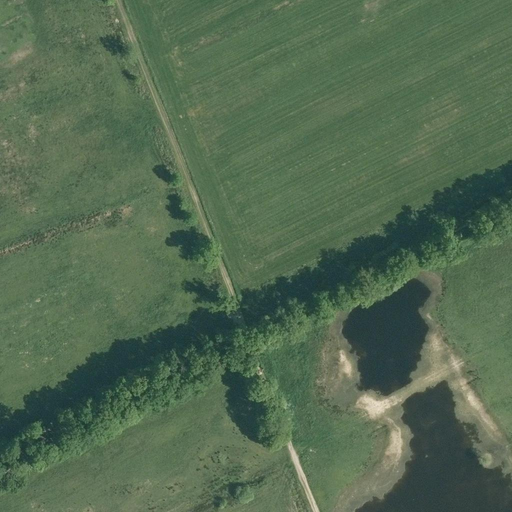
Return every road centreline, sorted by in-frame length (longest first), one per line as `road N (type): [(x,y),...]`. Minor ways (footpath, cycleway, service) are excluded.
road 1 (track): [(113,0),(245,337)]
road 2 (track): [(245,337),(313,511)]
